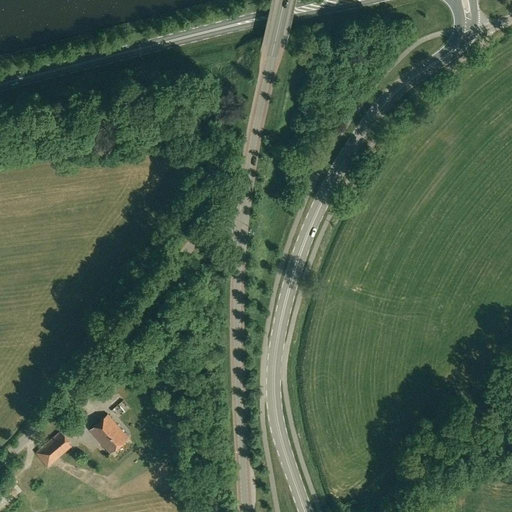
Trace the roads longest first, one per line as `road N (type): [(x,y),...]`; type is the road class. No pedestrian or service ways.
road 1 (secondary): [(305,511),(272,381),(295,266),(330,185),(374,115),(455,47),(467,26)]
road 2 (unclassified): [(0,459),(79,380),(200,234),(240,228)]
road 3 (secondary): [(245,511),(240,228)]
road 4 (primary): [(0,84),(228,26)]
road 5 (secondary): [(240,228),(284,0)]
road 6 (primary): [(228,26),(373,0)]
